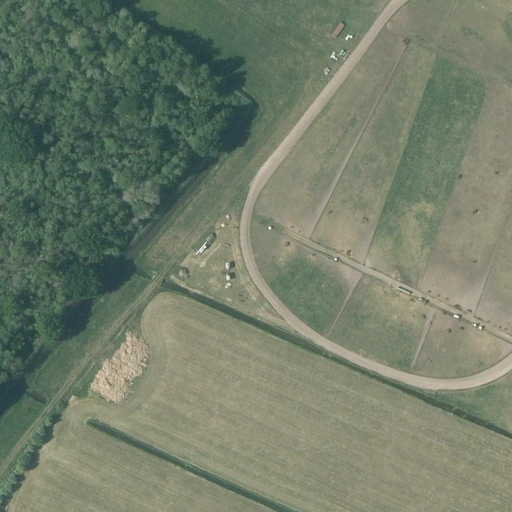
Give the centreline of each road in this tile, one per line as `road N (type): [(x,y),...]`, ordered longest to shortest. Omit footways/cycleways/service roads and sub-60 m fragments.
road 1 (track): [(206,0),(271,34),(309,85),(280,132),(86,357),(0,477)]
road 2 (track): [(402,0),(253,189),(242,221),(247,256),(260,285),(296,321),(370,358),(428,382),(497,372)]
road 3 (track): [(268,222),(511,340)]
